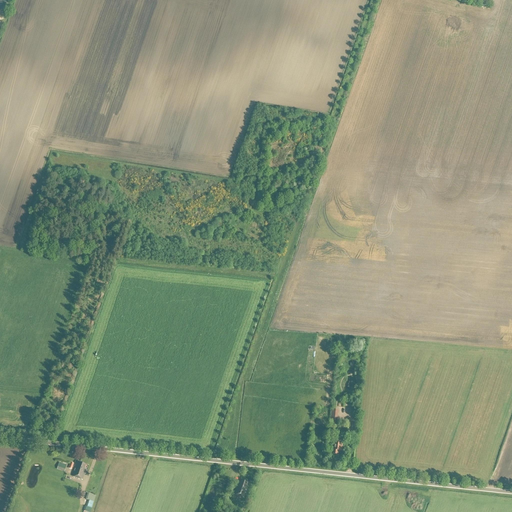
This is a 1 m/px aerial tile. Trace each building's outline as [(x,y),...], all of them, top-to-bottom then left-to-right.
[(338,410),(331,410),(330,421),(337,421),(338,410)] [(333,436),(333,441),(332,446),(331,448),(332,448),(331,454),(337,455),(338,451),(342,451),(343,437),(333,436)] [(66,465),(59,463),(57,470),(64,472),(66,465)] [(77,465),(76,468),(75,468),(72,477),(82,480),(84,475),(83,474),(84,470),(86,465),(78,463),(77,463),(77,465)] [(246,488),(248,483),(240,480),(239,485),(237,485),(234,495),(244,498),(247,489),(246,488)]
